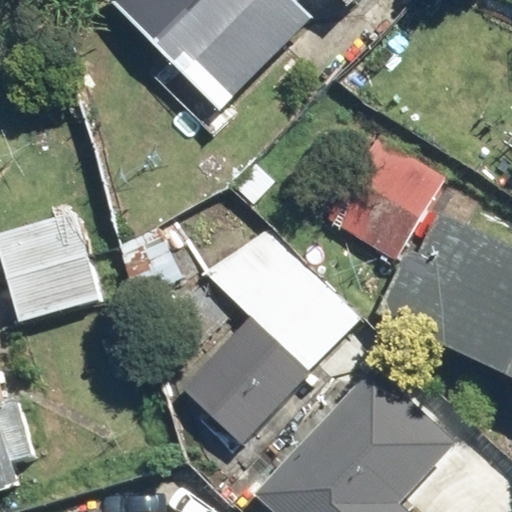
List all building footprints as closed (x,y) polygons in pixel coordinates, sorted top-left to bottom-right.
[(120,0),(188,61),(216,28),(249,70),(341,0),(120,0)] [(175,95),(104,118),(131,202),(202,179),(175,95)] [(407,267),(443,203),(454,183),(378,135),(324,218),(407,267)] [(511,249),(455,220),(402,324),(511,380),(511,249)] [(257,223),(209,273),(260,321),(194,394),(254,447),(366,323),(306,269),(257,223)] [(9,244),(32,325),(100,306),(78,225),(9,244)] [(168,235),(127,248),(144,299),(184,286),(168,235)] [(412,511),(407,507),(462,449),(388,378),(332,437),(326,431),(260,500),(272,511),(412,511)] [(0,497),(25,490),(0,398),(0,497)]
